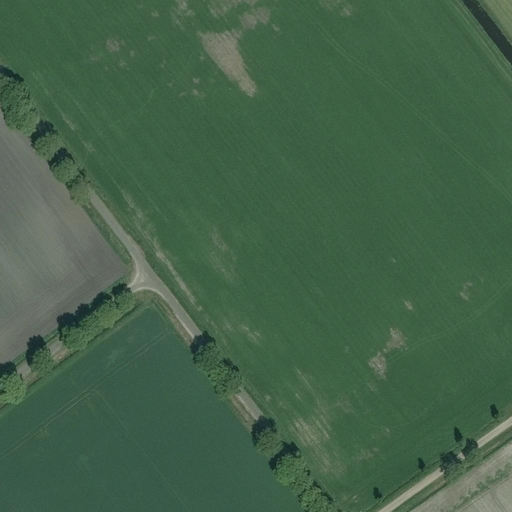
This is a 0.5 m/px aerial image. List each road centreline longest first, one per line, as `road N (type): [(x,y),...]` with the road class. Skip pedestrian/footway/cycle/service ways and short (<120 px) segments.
road 1 (unclassified): [(332,511),(150,274)]
road 2 (unclassified): [(150,274),(0,75)]
road 3 (unclassified): [(0,388),(150,274)]
road 4 (unclassified): [(398,511),(511,432)]
